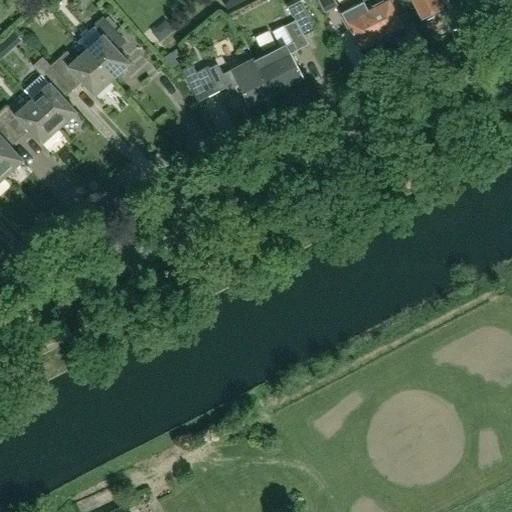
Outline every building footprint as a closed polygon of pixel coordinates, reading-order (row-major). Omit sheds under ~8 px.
[(317,0),(324,14),(338,7),(334,0),(317,0)] [(403,29),(388,0),(376,6),(373,0),(360,0),(362,3),(363,3),(381,40),(391,35),(395,35),(397,32),(403,29)] [(437,0),(410,0),(421,20),(424,19),(426,22),(434,17),(432,14),(442,9),(437,0)] [(293,43),(298,51),(308,46),(308,47),(309,46),(304,37),(315,31),(315,32),(316,32),(301,1),(287,8),(292,18),(293,17),(295,21),(283,28),(283,27),(282,27),(291,44),(293,43)] [(363,3),(362,3),(340,15),(359,51),(365,48),(370,48),(372,44),(381,40),(363,3)] [(83,38),(77,43),(85,52),(112,81),(130,65),(117,51),(118,50),(113,43),(121,36),(120,35),(120,36),(104,18),(94,27),(89,32),(86,29),(80,35),(83,38)] [(291,55),(296,52),(297,52),(297,51),(298,51),(293,43),(291,44),(261,60),(261,59),(260,59),(277,93),(303,80),(304,80),(291,55)] [(43,58),(42,59),(66,86),(74,78),(80,84),(81,83),(94,97),(112,81),(85,52),(75,61),(67,52),(51,66),(43,58)] [(171,54),(164,59),(171,69),(178,64),(174,59),(171,54)] [(41,76),(24,91),(32,100),(59,129),(76,113),(63,99),(65,98),(59,92),(66,86),(42,59),(40,56),(33,62),(36,64),(33,67),(41,76)] [(277,93),(260,59),(255,62),(253,58),(252,59),(253,60),(231,71),(231,70),(230,70),(230,71),(220,77),(232,100),(243,95),(249,108),(250,108),(250,107),(277,93)] [(220,92),(208,68),(207,68),(208,68),(197,74),(193,66),(192,66),(192,67),(183,71),(183,70),(182,71),(198,103),(198,102),(207,97),(207,98),(208,97),(219,92),(220,92)] [(6,106),(0,112),(0,119),(13,134),(21,126),(26,133),(28,131),(41,146),(59,129),(32,100),(25,106),(15,116),(6,106)] [(0,171),(5,178),(23,162),(10,147),(11,146),(6,140),(13,134),(0,119),(0,171)]
